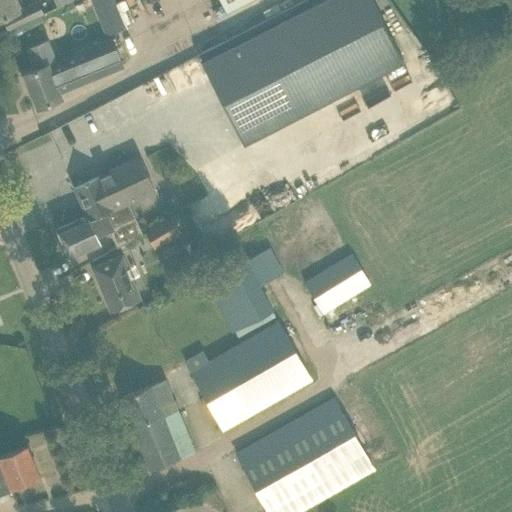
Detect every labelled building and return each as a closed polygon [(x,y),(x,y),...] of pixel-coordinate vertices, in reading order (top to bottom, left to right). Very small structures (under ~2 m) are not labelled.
[(0,0),(0,18),(2,17),(9,31),(27,22),(43,14),(37,2),(19,11),(13,0),(0,0)] [(89,0),(105,35),(124,26),(113,0),(89,0)] [(321,0),(199,61),(244,145),(402,62),(370,0),(321,0)] [(220,0),(226,10),(244,0),(220,0)] [(24,85),(28,86),(36,107),(61,97),(59,92),(122,66),(111,38),(54,61),(46,41),(27,48),(35,68),(22,73),(23,75),(21,78),(24,85)] [(107,229),(116,248),(141,236),(126,201),(151,190),(137,159),(73,187),(86,215),(56,228),(69,257),(99,243),(95,235),(107,229)] [(173,216),(159,224),(168,240),(181,232),(173,216)] [(199,285),(205,294),(208,292),(232,335),(273,311),(260,285),(282,272),(269,247),(199,285)] [(303,283),(323,314),(370,284),(351,253),(303,283)] [(91,267),(101,291),(105,289),(113,310),(140,299),(122,254),(91,267)] [(185,361),(222,429),(312,379),(277,321),(209,361),(203,350),(185,361)] [(165,379),(120,396),(149,469),(194,451),(165,379)] [(235,452),(268,511),(295,511),(375,468),(334,397),(235,452)] [(0,490),(39,475),(27,445),(0,455),(0,490)]
